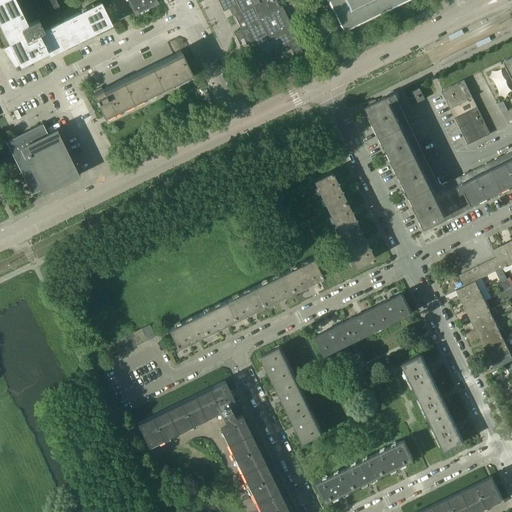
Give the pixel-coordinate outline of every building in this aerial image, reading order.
[(27,0),(20,0),(17,2),(15,0),(0,0),(0,22),(21,64),(41,54),(47,51),(48,53),(111,23),(100,2),(62,20),(59,13),(61,12),(55,0),(34,0),(29,3),(27,0)] [(127,0),(133,12),(156,1),(155,0),(127,0)] [(291,31),(275,0),(217,0),(223,11),(233,6),(236,14),(234,15),(237,23),(245,19),(248,26),(233,33),(237,41),(244,37),(251,51),(259,48),(262,54),(247,61),(251,69),(258,66),(262,73),(276,66),(273,58),(284,53),(281,45),(287,42),(294,57),(302,53),(299,46),(306,42),(299,28),(291,31)] [(329,0),(344,30),(405,0),(329,0)] [(102,88),(92,93),(104,117),(192,74),(180,50),(175,53),(176,53),(173,55),(103,89),(102,88)] [(464,80),(441,91),(450,108),(472,98),(464,80)] [(411,92),(416,103),(425,99),(419,88),(411,92)] [(511,150),(439,186),(423,153),(396,98),(400,96),(397,91),(366,106),(425,227),(444,217),(443,217),(472,203),(472,204),(511,184),(511,150)] [(477,107),(472,98),(450,108),(454,118),(477,107)] [(490,134),(477,107),(454,118),(468,145),(490,134)] [(56,139),(51,142),(48,135),(57,130),(48,134),(42,123),(6,141),(31,194),(40,190),(41,193),(79,174),(74,164),(69,166),(56,139)] [(332,171),(312,180),(326,209),(346,200),(332,171)] [(346,200),(326,209),(341,238),(360,229),(346,200)] [(360,229),(341,238),(355,267),(374,258),(360,229)] [(511,239),(503,244),(511,263),(511,239)] [(503,244),(493,249),(496,257),(497,257),(502,268),(511,263),(503,244)] [(496,257),(490,260),(495,271),(502,268),(497,257),(496,257)] [(313,258),(301,264),(284,272),(293,291),(322,277),(313,258)] [(490,260),(484,263),(490,274),(495,271),(490,260)] [(484,263),(478,266),(483,277),(490,274),(484,263)] [(478,266),(472,269),(477,280),(483,277),(478,266)] [(472,269),(466,272),(471,283),(475,281),(477,280),(472,269)] [(284,272),(267,281),(255,286),(264,305),(293,291),(284,272)] [(466,272),(459,275),(464,286),(471,283),(466,272)] [(464,286),(456,290),(461,300),(480,291),(475,281),(471,283),(464,286)] [(255,286),(238,295),(226,301),(235,319),(264,305),(255,286)] [(480,291),(461,300),(466,310),(485,301),(480,291)] [(402,293),(385,301),(373,307),(382,327),(412,312),(402,293)] [(226,301),(209,309),(197,315),(206,334),(235,319),(226,301)] [(489,310),(485,301),(466,310),(471,319),(489,310)] [(373,307),(357,315),(344,321),(354,341),(382,327),(373,307)] [(494,320),(492,316),(497,313),(495,308),(489,310),(471,319),(475,329),(494,320)] [(197,315),(180,323),(168,329),(177,348),(206,334),(197,315)] [(499,329),(494,320),(475,329),(480,339),(499,329)] [(344,321),(328,329),(315,335),(325,355),(354,341),(344,321)] [(149,325),(142,328),(148,339),(155,336),(149,325)] [(503,327),(499,329),(480,339),(485,348),(504,339),(508,337),(503,327)] [(142,328),(136,331),(142,343),(148,339),(142,328)] [(136,331),(130,334),(136,346),(142,343),(136,331)] [(130,334),(124,337),(129,349),(136,346),(130,334)] [(124,337),(117,340),(123,352),(129,349),(124,337)] [(508,349),(504,339),(485,348),(489,358),(508,349)] [(117,340),(111,343),(117,355),(123,352),(117,340)] [(111,343),(105,346),(111,358),(117,355),(111,343)] [(280,346),(261,356),(275,384),(294,375),(280,346)] [(511,356),(508,349),(489,358),(494,368),(511,359),(511,356)] [(421,354),(402,363),(416,393),(435,383),(421,354)] [(294,375),(275,384),(289,413),(308,404),(294,375)] [(220,429),(259,509),(260,511),(288,511),(241,414),(240,414),(240,413),(236,406),(237,405),(224,380),(137,423),(148,445),(219,411),(226,425),(220,429)] [(435,383),(416,393),(430,422),(449,412),(435,383)] [(308,404),(289,413),(303,442),(323,433),(308,404)] [(449,412),(430,422),(445,451),(464,441),(449,412)] [(404,440),(375,454),(385,473),(413,459),(404,440)] [(375,454),(346,468),(355,488),(385,473),(375,454)] [(326,502),(355,488),(346,468),(317,482),(326,502)] [(491,476),(416,511),(474,511),(502,499),(491,476)]
